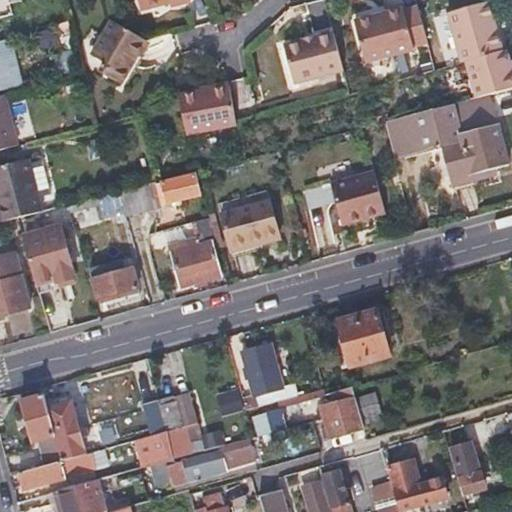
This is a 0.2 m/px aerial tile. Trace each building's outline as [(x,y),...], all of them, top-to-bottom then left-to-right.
[(135,0),(138,10),(169,1),(168,0),(135,0)] [(427,40),(414,0),(411,0),(353,17),(365,58),(427,40)] [(501,49),(487,0),(482,0),(446,10),(459,61),(464,59),(501,49)] [(145,35),(111,16),(86,64),(120,83),(134,54),(145,35)] [(343,67),(332,29),(281,43),(292,81),(343,67)] [(145,35),(134,54),(142,59),(153,39),(145,35)] [(511,71),(506,48),(501,49),(464,59),(474,97),(491,93),(511,87),(511,71)] [(200,85),(200,90),(230,83),(229,79),(200,85)] [(239,124),(230,83),(200,90),(179,94),(188,134),(239,124)] [(511,87),(491,93),(496,114),(511,110),(511,87)] [(6,92),(0,93),(0,149),(20,145),(6,92)] [(451,182),(462,179),(472,176),(471,170),(508,161),(496,114),(491,93),(474,97),(386,120),(396,158),(442,146),(451,182)] [(39,212),(32,184),(25,159),(0,166),(0,216),(1,222),(19,217),(30,214),(39,212)] [(382,206),(373,170),(329,181),(339,223),(370,216),(368,210),(382,206)] [(159,185),(161,195),(164,205),(198,196),(192,175),(159,185)] [(119,191),(124,210),(125,214),(144,210),(137,185),(119,191)] [(101,216),(124,210),(119,191),(95,197),(101,216)] [(275,232),(267,200),(220,213),(230,250),(248,246),(246,240),(275,232)] [(61,221),(71,218),(67,204),(57,207),(61,221)] [(368,210),(370,216),(383,212),(382,206),(368,210)] [(35,233),(30,214),(19,217),(24,236),(30,234),(35,233)] [(30,234),(33,245),(36,256),(66,248),(60,226),(35,233),(30,234)] [(277,238),(275,232),(246,240),(248,246),(277,238)] [(179,286),(199,280),(218,275),(211,244),(171,254),(179,286)] [(0,315),(28,307),(13,255),(0,259),(0,315)] [(139,289),(136,279),(133,269),(126,270),(123,262),(89,271),(97,301),(139,289)] [(346,364),(367,358),(389,352),(376,308),(334,321),(346,364)] [(251,393),(265,389),(279,385),(267,343),(239,351),(251,393)] [(333,401),(318,405),(327,434),(361,425),(350,385),(330,391),(333,401)] [(140,404),(149,436),(165,431),(183,426),(196,423),(187,393),(173,398),(172,394),(140,404)] [(65,394),(41,401),(51,433),(59,461),(84,454),(65,394)] [(51,433),(41,401),(40,396),(19,402),(30,439),(36,438),(51,433)] [(285,412),(255,415),(257,432),(287,429),(285,412)] [(183,426),(165,431),(172,458),(189,452),(183,426)] [(165,431),(149,436),(133,441),(140,467),(172,458),(165,431)] [(36,438),(44,465),(58,461),(59,461),(51,433),(36,438)] [(253,457),(247,436),(219,444),(221,449),(226,465),(253,457)] [(475,502),(473,496),(471,490),(482,487),(469,442),(449,447),(457,475),(455,476),(460,496),(465,511),(479,506),(477,501),(475,502)] [(171,485),(199,477),(227,469),(226,465),(221,449),(166,465),(171,485)] [(335,460),(317,465),(330,511),(348,511),(346,503),(347,503),(335,460)] [(384,468),(391,488),(397,510),(423,503),(444,497),(439,477),(417,483),(410,460),(404,462),(384,468)] [(19,472),(22,480),(24,488),(63,477),(58,461),(44,465),(19,472)] [(59,511),(104,511),(105,511),(96,480),(54,492),(59,511)] [(260,511),(283,511),(277,488),(255,493),(260,511)] [(397,511),(397,510),(391,488),(376,492),(382,511),(397,511)] [(459,511),(465,511),(460,496),(447,500),(450,511),(459,511)]
